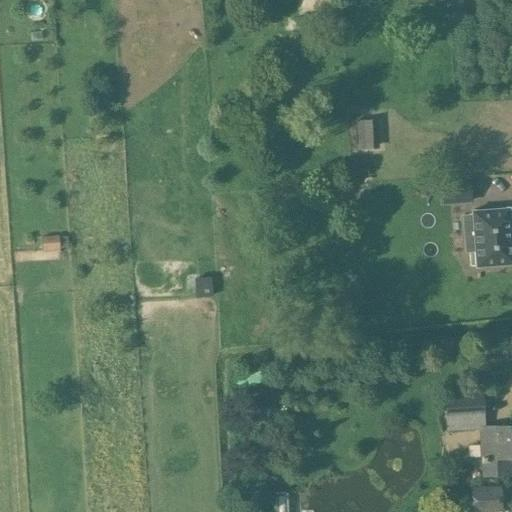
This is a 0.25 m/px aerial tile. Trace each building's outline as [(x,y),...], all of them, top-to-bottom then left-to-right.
[(356,121),(357,150),(379,149),(377,120),(356,121)] [(463,201),(462,181),(442,183),(443,203),(463,201)] [(282,193),(270,194),(271,230),(284,229),(282,193)] [(511,229),(511,210),(511,208),(509,208),(491,209),(474,211),(474,210),(471,210),(471,213),(472,213),(473,224),(473,233),(463,234),(464,253),(475,252),(476,265),(475,265),(475,267),(478,267),(478,266),(495,265),(511,263),(511,229)] [(41,237),(42,251),(59,250),(58,236),(41,237)] [(197,278),(199,297),(213,296),(211,277),(197,278)] [(235,371),(237,385),(265,382),(264,369),(235,371)] [(444,394),(445,413),(483,411),(482,392),(444,394)] [(511,425),(484,427),(487,477),(511,475),(510,457),(511,456),(511,425)] [(471,485),(472,511),(500,511),(499,484),(471,485)]
